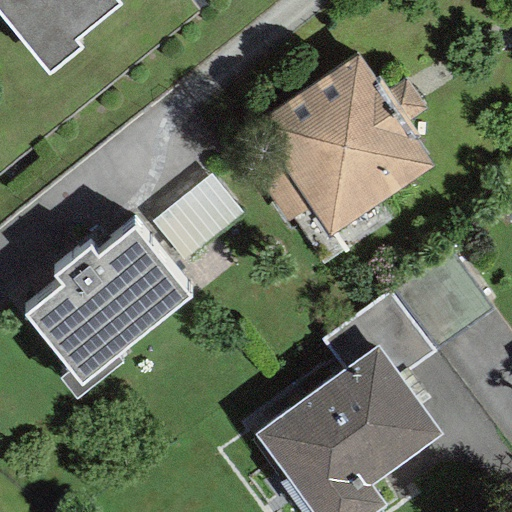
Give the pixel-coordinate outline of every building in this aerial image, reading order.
[(0,0),(0,19),(46,77),(82,48),(76,40),(119,6),(114,0),(0,0)] [(380,82),(376,85),(356,56),(253,124),(272,154),(250,169),(286,223),(308,208),(328,237),(432,168),(411,137),(415,134),(407,122),(425,110),(405,81),(387,93),(380,82)] [(210,174),(151,222),(182,261),(241,213),(210,174)] [(51,278),(59,287),(22,317),(68,373),(58,380),(75,401),(121,364),(117,358),(190,298),(133,228),(96,257),(88,248),(51,278)] [(388,291),(433,350),(490,307),(445,247),(388,291)] [(320,339),(344,370),(377,347),(398,376),(433,350),(388,291),(320,339)] [(344,370),(253,435),(308,511),(377,511),(385,507),(370,485),(441,435),(398,376),(377,347),(344,370)]
